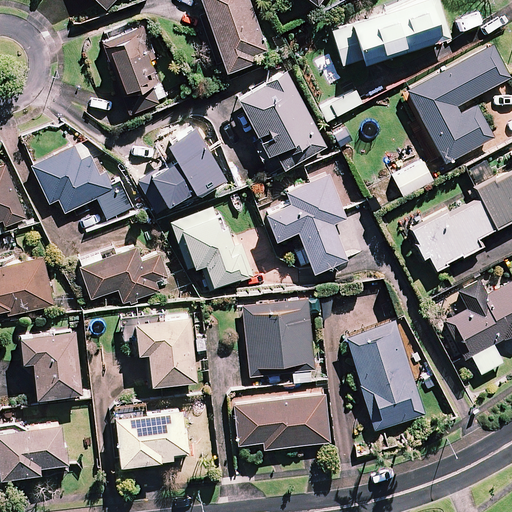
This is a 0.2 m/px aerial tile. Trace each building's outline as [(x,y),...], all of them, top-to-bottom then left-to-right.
[(113,0),(96,0),(105,8),(113,0)] [(271,57),(250,0),(201,0),(228,73),(271,57)] [(446,36),(434,0),(410,0),(330,26),(342,63),(362,57),(363,62),(446,36)] [(171,99),(144,27),(102,42),(124,101),(129,114),(171,99)] [(510,77),(492,43),(401,92),(439,163),(492,135),(475,104),(463,110),(459,104),(510,77)] [(327,144),(285,70),(237,97),(279,171),(327,144)] [(361,102),(354,89),(320,108),(327,121),(361,102)] [(104,218),(131,206),(120,180),(105,187),(91,156),(79,161),(72,145),(29,164),(52,215),(95,196),(104,218)] [(419,228),(438,264),(478,244),(475,239),(511,220),(511,153),(511,154),(511,171),(502,176),(492,156),(469,168),(483,196),(419,228)] [(420,160),(392,177),(404,197),(433,180),(420,160)] [(0,222),(20,216),(3,165),(0,165),(0,222)] [(345,216),(328,172),(284,188),(288,200),(263,210),(273,237),(296,229),(312,271),(346,258),(332,221),(345,216)] [(211,204),(171,221),(202,296),(252,275),(238,242),(211,204)] [(148,242),(79,264),(92,302),(121,292),(126,307),(174,291),(162,254),(148,242)] [(43,256),(0,265),(0,315),(53,305),(43,256)] [(465,356),(511,331),(511,281),(488,294),(479,281),(460,291),(470,310),(447,322),(465,356)] [(332,293),(317,296),(321,317),(336,314),(332,293)] [(81,297),(62,296),(62,310),(81,311),(81,297)] [(305,299),(240,305),(247,377),(312,370),(305,299)] [(425,411),(393,318),(344,334),(376,428),(425,411)] [(195,377),(188,319),(134,325),(138,359),(150,358),(153,382),(195,377)] [(78,329),(18,336),(21,364),(34,362),(38,399),(85,394),(78,329)] [(334,441),(327,392),(232,404),(237,443),(265,440),(263,450),(334,441)] [(181,407),(112,416),(118,464),(187,456),(181,407)] [(64,425),(0,431),(0,478),(70,471),(64,425)]
